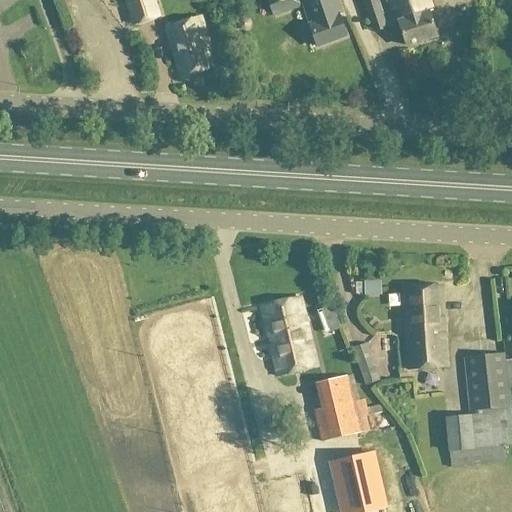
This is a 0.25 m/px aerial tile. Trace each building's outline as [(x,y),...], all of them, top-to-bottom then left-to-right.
[(149,0),(122,0),(131,27),(156,20),(149,0)] [(264,0),(271,20),(301,10),(315,51),(344,41),(337,19),(340,18),(333,0),(264,0)] [(384,0),(389,15),(391,14),(403,49),(433,38),(425,15),(429,14),(423,0),(384,0)] [(198,20),(164,30),(178,80),(210,71),(203,50),(207,49),(198,20)] [(308,82),(312,99),(328,95),(324,79),(308,82)] [(406,371),(444,369),(440,289),(401,291),(406,371)] [(258,312),(275,379),(315,369),(297,302),(258,312)] [(364,347),(350,351),(362,389),(376,385),(364,347)] [(505,389),(502,358),(460,362),(466,420),(444,422),(448,469),(501,464),(500,449),(511,448),(505,389)] [(502,358),(505,389),(511,388),(511,362),(504,364),(504,358),(502,358)] [(311,414),(318,445),(363,434),(350,378),(313,387),(319,412),(311,414)] [(282,443),(265,447),(273,473),(297,466),(291,445),(284,447),(282,443)] [(371,457),(331,466),(341,511),(368,511),(383,509),(371,457)]
